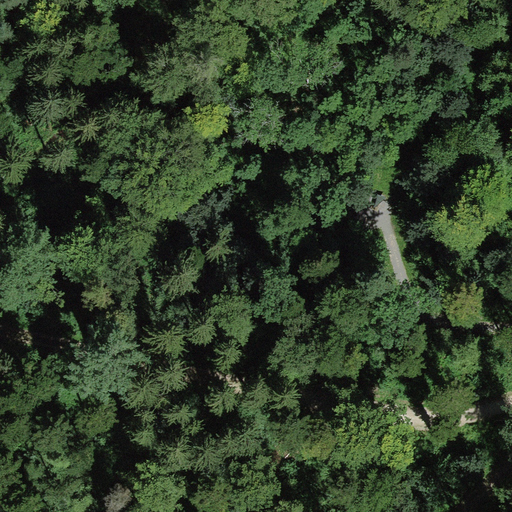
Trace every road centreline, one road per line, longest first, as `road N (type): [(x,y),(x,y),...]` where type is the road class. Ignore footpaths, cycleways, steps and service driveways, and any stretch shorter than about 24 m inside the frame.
road 1 (track): [(511,393),(432,416),(383,412),(0,326)]
road 2 (track): [(511,327),(459,325),(435,315),(408,288),(390,251),(388,211)]
